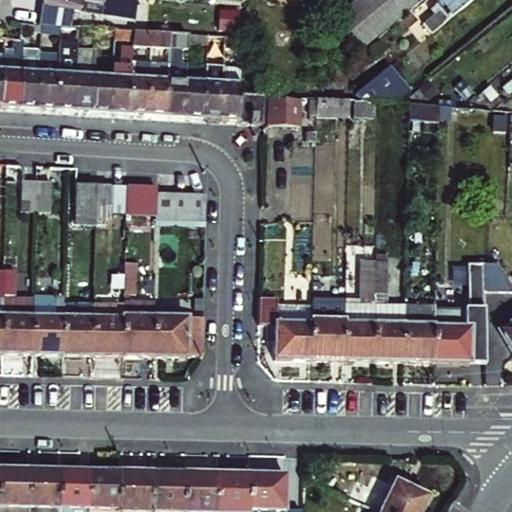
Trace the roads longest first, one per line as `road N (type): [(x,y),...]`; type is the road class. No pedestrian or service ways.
road 1 (residential): [(0,141),(201,153),(230,176),(227,428)]
road 2 (residential): [(227,428),(456,432),(511,446)]
road 3 (residential): [(0,422),(227,428)]
